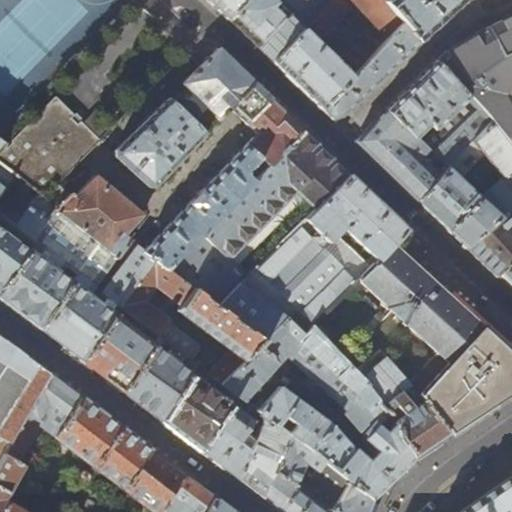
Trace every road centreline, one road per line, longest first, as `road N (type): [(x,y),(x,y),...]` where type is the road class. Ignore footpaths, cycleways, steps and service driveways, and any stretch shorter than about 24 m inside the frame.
road 1 (residential): [(511,313),(180,0)]
road 2 (residential): [(255,511),(0,321)]
road 3 (residential): [(511,431),(410,511)]
